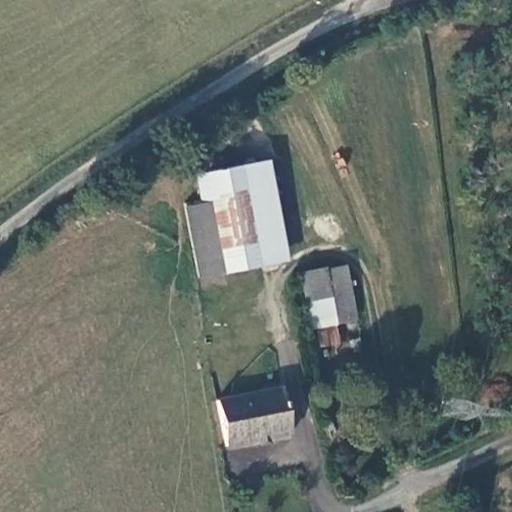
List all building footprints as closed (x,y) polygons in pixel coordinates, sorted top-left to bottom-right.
[(203,173),(207,195),(220,193),(236,269),(281,260),(262,162),(203,173)] [(203,274),(236,269),(220,193),(207,195),(188,199),(203,274)] [(312,329),(358,322),(349,263),(302,271),(312,329)] [(318,329),(320,348),(340,345),(337,326),(318,329)] [(280,388),(214,399),(224,446),(288,434),(280,388)]
